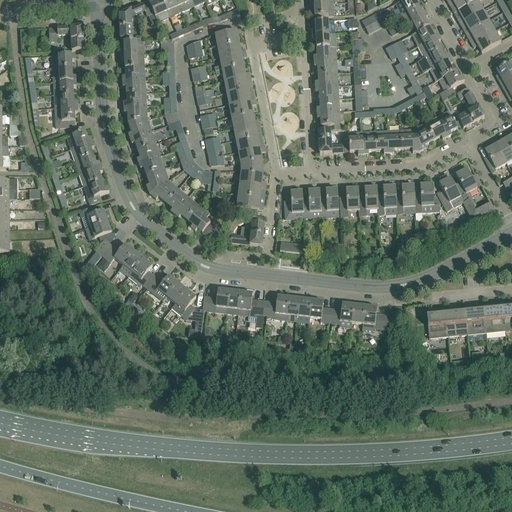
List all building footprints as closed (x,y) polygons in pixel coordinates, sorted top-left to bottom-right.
[(181,13),(175,0),(164,0),(162,1),(170,18),(181,13)] [(193,8),(189,0),(175,0),(181,13),(193,8)] [(417,0),(405,0),(395,5),(402,17),(418,8),(415,1),(417,0)] [(454,14),(477,1),(475,0),(454,0),(452,1),(450,2),(450,3),(448,4),(454,14)] [(170,18),(162,1),(155,4),(153,1),(148,3),(153,15),(156,22),(157,24),(170,18)] [(464,22),(482,11),(477,1),(454,14),(460,25),(462,24),(462,23),(464,22)] [(505,8),(501,1),(497,3),(501,10),(505,8)] [(149,17),(153,15),(148,3),(119,17),(120,40),(132,39),(131,19),(145,13),(147,18),(149,17)] [(374,4),(367,7),(367,13),(376,9),(374,4)] [(334,18),(333,5),(311,6),(311,11),(314,11),(315,19),(334,18)] [(427,27),(427,26),(428,26),(425,21),(425,20),(428,18),(425,14),(422,15),(418,8),(402,17),(408,29),(413,26),(416,32),(417,31),(417,32),(418,32),(427,28),(427,27)] [(466,35),(489,22),(482,11),(464,22),(462,23),(462,24),(460,25),(466,35)] [(511,18),(507,11),(503,14),(507,21),(511,18)] [(389,23),(383,12),(374,17),(380,29),(386,26),(386,25),(389,23)] [(380,29),(374,17),(368,20),(374,32),(380,29)] [(374,32),(368,20),(362,23),(368,35),(374,32)] [(357,30),(357,21),(348,21),(349,30),(357,30)] [(335,35),(334,22),(315,23),(315,31),(312,31),(312,37),(335,35)] [(476,43),(494,33),(489,22),(466,35),(472,46),(474,45),(473,44),(475,43),(476,43)] [(418,48),(438,37),(435,33),(432,34),(428,26),(427,26),(427,27),(427,28),(418,32),(417,32),(417,31),(416,32),(417,33),(412,36),(418,48)] [(396,27),(389,31),(392,37),(400,33),(396,27)] [(84,52),(82,28),(49,30),(49,42),(58,42),(58,37),(71,36),(72,52),(84,52)] [(242,35),(241,31),(215,36),(217,48),(239,44),(237,36),(242,35)] [(481,54),(501,43),(494,33),(476,43),(475,43),(473,44),(474,45),(472,46),(474,49),(477,47),(481,54)] [(364,40),(358,40),(357,34),(351,34),(352,48),(364,47),(364,40)] [(335,48),(335,35),(312,37),(313,42),(316,42),(316,50),(335,48)] [(143,56),(143,43),(142,36),(135,36),(135,43),(124,44),(124,52),(121,52),(121,57),(143,56)] [(424,59),(441,50),(437,43),(440,42),(438,37),(418,48),(424,59)] [(201,51),(199,43),(199,42),(187,48),(188,54),(201,51)] [(240,51),(239,44),(217,48),(220,60),(241,55),(241,56),(243,55),(245,54),(245,50),(240,51)] [(402,56),(396,44),(385,50),(392,62),(397,59),(402,56)] [(364,54),(364,47),(352,48),(353,61),(359,60),(359,54),(364,54)] [(336,62),(335,48),(316,50),(317,57),(314,58),(314,63),(336,62)] [(423,75),(430,71),(450,60),(447,56),(444,57),(441,50),(424,59),(417,63),(423,75)] [(202,58),(201,51),(188,54),(189,60),(202,58)] [(174,67),(173,54),(162,55),(162,61),(168,61),(168,68),(174,67)] [(246,59),(245,54),(243,55),(241,56),(241,55),(220,60),(221,67),(215,68),(216,73),(243,67),(242,60),(246,59)] [(74,62),(74,56),(52,58),(53,71),(72,70),(71,62),(74,62)] [(144,69),(143,56),(121,57),(121,62),(125,62),(125,70),(144,69)] [(408,68),(405,62),(402,56),(397,59),(400,65),(395,67),(398,73),(408,68)] [(498,76),(495,77),(498,82),(511,74),(511,67),(509,63),(507,58),(497,64),(500,69),(496,71),(498,76)] [(359,67),(359,60),(353,61),(354,74),(366,73),(365,66),(359,67)] [(452,65),(450,60),(430,71),(436,83),(438,82),(438,81),(453,73),(449,66),(452,65)] [(337,75),(336,62),(314,63),(314,68),(317,68),(318,76),(337,75)] [(175,80),(174,67),(168,68),(168,74),(163,75),(163,81),(175,80)] [(245,75),(243,67),(216,73),(217,77),(223,76),(224,83),(245,79),(246,79),(248,79),(248,78),(250,78),(249,74),(245,75)] [(204,68),(191,71),(192,77),(206,75),(204,68)] [(414,79),(408,68),(398,73),(401,79),(406,76),(409,82),(414,79)] [(145,82),(144,69),(125,70),(125,78),(122,78),(122,83),(145,82)] [(72,78),(72,70),(53,71),(53,84),(76,83),(75,78),(72,78)] [(452,89),(464,83),(462,78),(459,79),(455,72),(453,73),(438,81),(438,82),(444,92),(439,95),(443,102),(447,99),(447,100),(455,96),(452,89)] [(366,80),(366,73),(354,74),(354,86),(360,86),(360,80),(366,80)] [(511,94),(511,74),(498,82),(507,97),(511,94)] [(207,81),(206,75),(192,77),(194,84),(207,81)] [(338,88),(337,75),(318,76),(318,83),(315,84),(315,89),(338,88)] [(252,90),(251,82),(250,78),(248,78),(248,79),(246,79),(245,79),(224,83),(227,95),(252,90)] [(421,91),(414,79),(409,82),(412,88),(407,90),(410,96),(421,91)] [(175,93),(175,80),(163,81),(164,87),(169,87),(169,94),(175,93)] [(145,95),(145,82),(122,83),(123,88),(126,88),(126,96),(145,95)] [(76,88),(76,83),(53,84),(54,97),(73,96),(73,88),(76,88)] [(367,93),(361,93),(360,86),(354,86),(355,100),(367,99),(367,93)] [(338,101),(338,88),(315,89),(316,94),(319,94),(319,102),(338,101)] [(484,119),(468,89),(457,95),(460,101),(465,99),(472,112),(458,119),(447,100),(447,99),(443,102),(449,112),(448,113),(453,122),(457,119),(461,126),(463,130),(484,119)] [(255,101),(254,97),(252,90),(227,95),(229,107),(250,103),(252,103),(252,102),(255,101)] [(205,92),(196,94),(197,101),(210,98),(209,92),(205,92)] [(176,106),(176,100),(175,93),(169,94),(170,100),(164,101),(164,107),(176,106)] [(146,108),(145,95),(126,96),(127,104),(124,104),(124,109),(146,108)] [(73,104),(73,96),(54,97),(55,110),(77,109),(77,103),(73,104)] [(212,105),(210,98),(197,101),(198,107),(212,105)] [(367,106),(367,99),(355,100),(356,113),(362,112),(362,106),(367,106)] [(256,106),(255,101),(252,102),(252,103),(250,103),(229,107),(231,119),(253,114),(251,107),(256,106)] [(339,113),(338,101),(319,102),(320,109),(317,110),(317,115),(339,113)] [(147,121),(146,108),(124,109),(124,114),(127,114),(128,125),(147,121)] [(77,114),(77,109),(55,110),(56,130),(75,129),(74,114),(77,114)] [(179,123),(177,117),(172,119),(171,116),(171,113),(165,113),(165,117),(168,127),(179,123)] [(340,131),(339,113),(317,115),(317,120),(320,120),(321,128),(331,127),(331,132),(340,131)] [(453,122),(448,113),(436,119),(447,139),(451,136),(450,133),(457,129),(461,126),(457,119),(453,122)] [(254,122),(253,114),(231,119),(234,131),(255,126),(255,127),(257,126),(257,125),(259,125),(259,121),(254,122)] [(214,115),(201,118),(202,124),(215,122),(214,115)] [(18,117),(10,117),(10,127),(18,127),(18,117)] [(447,139),(436,119),(425,125),(434,142),(441,138),(442,141),(447,139)] [(151,133),(147,121),(128,125),(131,134),(128,136),(130,140),(151,133)] [(216,128),(215,122),(202,124),(203,131),(216,128)] [(262,137),(260,130),(259,125),(257,125),(257,126),(255,127),(255,126),(234,131),(236,142),(262,137)] [(434,142),(425,125),(413,131),(420,153),(426,150),(424,147),(434,142)] [(18,127),(10,127),(10,137),(18,137),(21,137),(20,127),(18,127)] [(349,154),(348,137),(341,137),(342,147),(331,148),(330,131),(318,132),(319,156),(349,154)] [(420,153),(413,131),(400,132),(401,151),(412,150),(412,153),(420,153)] [(87,140),(84,132),(66,139),(71,151),(92,144),(90,139),(87,140)] [(401,151),(400,132),(387,133),(389,155),(394,155),(394,151),(401,151)] [(155,146),(151,133),(130,140),(132,145),(135,144),(137,152),(155,146)] [(376,152),(374,133),(361,134),(363,156),(368,156),(368,153),(376,152)] [(389,155),(387,133),(374,133),(376,152),(383,152),(384,155),(389,155)] [(363,156),(361,134),(348,135),(348,137),(349,154),(357,153),(358,157),(363,156)] [(188,148),(186,142),(184,136),(178,138),(180,144),(175,146),(177,152),(188,148)] [(264,148),(263,145),(262,137),(236,142),(238,154),(259,150),(262,150),(262,149),(264,148)] [(218,139),(205,141),(207,148),(220,145),(218,139)] [(511,161),(511,151),(506,140),(499,144),(497,140),(493,142),(494,144),(495,144),(496,146),(495,146),(506,165),(511,161)] [(494,144),(493,142),(482,148),(487,158),(484,160),(490,170),(494,168),(495,171),(506,165),(495,146),(496,146),(495,144),(494,144)] [(94,149),(92,144),(71,151),(75,163),(93,157),(90,150),(94,149)] [(220,145),(207,148),(208,155),(209,160),(218,158),(217,153),(221,152),(220,145)] [(160,158),(155,146),(137,152),(140,159),(137,160),(139,165),(160,158)] [(192,160),(188,148),(177,152),(179,158),(185,156),(187,162),(192,160)] [(259,150),(238,154),(241,166),(241,172),(248,173),(247,169),(255,169),(255,163),(261,162),(262,163),(262,166),(262,162),(261,154),(265,153),(264,148),(262,149),(262,150),(259,150)] [(184,172),(194,164),(192,160),(187,162),(185,156),(179,158),(184,172)] [(96,165),(93,157),(75,163),(79,176),(100,168),(99,164),(96,165)] [(218,158),(209,160),(210,168),(224,167),(222,157),(218,158)] [(0,158),(0,168),(2,169),(8,169),(8,158),(2,158),(0,158)] [(164,170),(160,158),(139,165),(140,170),(143,169),(146,176),(164,170)] [(241,172),(239,184),(261,187),(261,188),(263,188),(263,187),(266,187),(266,183),(262,183),(263,175),(263,171),(262,166),(262,163),(261,162),(255,163),(255,169),(247,169),(248,173),(241,172)] [(194,172),(197,167),(194,164),(184,172),(194,180),(197,175),(194,172)] [(200,184),(205,173),(201,170),(197,167),(194,172),(197,175),(194,180),(200,184)] [(102,173),(100,168),(79,176),(84,188),(101,182),(99,174),(102,173)] [(168,183),(164,170),(146,176),(150,187),(146,188),(149,196),(168,183)] [(478,211),(469,194),(481,187),(475,176),(471,178),(467,170),(455,176),(459,183),(454,186),(460,198),(463,204),(473,222),(494,211),(490,204),(478,211)] [(211,186),(212,174),(205,173),(200,184),(211,186)] [(454,186),(450,179),(439,185),(443,192),(437,195),(447,213),(453,210),(463,204),(460,198),(454,186)] [(507,192),(511,189),(511,179),(503,184),(507,192)] [(0,191),(17,191),(17,181),(9,181),(0,180),(0,191)] [(104,189),(101,182),(84,188),(90,206),(101,202),(99,197),(109,193),(107,188),(104,189)] [(166,205),(178,191),(168,183),(149,196),(156,201),(158,199),(166,205)] [(264,200),(266,187),(263,187),(263,188),(261,188),(261,187),(239,184),(238,196),(264,200)] [(420,194),(414,194),(415,208),(415,215),(422,215),(440,214),(438,207),(434,207),(432,185),(420,186),(420,194)] [(414,194),(414,186),(401,187),(402,195),(396,196),(396,209),(396,216),(403,216),(415,215),(415,208),(414,194)] [(396,196),(395,188),(383,188),(383,196),(377,197),(378,211),(378,217),(385,217),(396,216),(396,209),(396,196)] [(377,197),(377,189),(364,189),(365,197),(359,198),(358,198),(359,212),(359,218),(366,218),(366,211),(378,211),(377,197)] [(358,198),(359,198),(358,190),(346,190),(346,198),(340,199),(341,219),(348,219),(347,212),(359,212),(358,198)] [(17,201),(17,191),(0,191),(0,201),(9,201),(17,201)] [(40,191),(30,191),(30,201),(39,201),(40,191)] [(174,216),(188,199),(178,191),(166,205),(172,210),(170,213),(174,216)] [(326,205),(321,205),(321,219),(339,218),(337,191),(325,192),(326,205)] [(321,219),(321,205),(320,192),(308,192),(309,206),(303,206),(304,220),(321,219)] [(304,220),(303,206),(302,193),(290,193),(291,207),(285,207),(285,203),(284,203),(285,221),(304,220)] [(263,212),(264,200),(238,196),(237,208),(233,208),(232,215),(256,218),(257,211),(263,212)] [(199,207),(188,199),(174,216),(179,219),(181,217),(187,222),(199,207)] [(0,211),(9,212),(9,201),(0,201),(0,211)] [(212,242),(220,233),(205,220),(209,215),(199,207),(187,222),(193,227),(191,229),(195,233),(197,230),(212,242)] [(95,215),(93,209),(79,214),(85,231),(107,223),(104,212),(95,215)] [(0,211),(0,221),(9,222),(9,212),(0,211)] [(0,232),(9,232),(9,222),(0,221),(0,232)] [(49,223),(37,224),(38,232),(49,231),(49,223)] [(111,234),(107,223),(85,231),(89,242),(111,234)] [(261,248),(264,225),(252,223),(250,240),(232,237),(232,232),(225,232),(224,244),(261,248)] [(0,242),(9,243),(9,232),(0,232),(0,242)] [(100,256),(109,245),(104,241),(95,252),(100,256)] [(0,252),(9,253),(9,243),(0,242),(0,252)] [(103,263),(114,249),(109,245),(100,256),(104,259),(101,262),(103,263)] [(281,245),(280,253),(305,256),(305,247),(281,245)] [(123,267),(134,253),(125,246),(119,253),(114,249),(103,263),(108,267),(114,260),(120,264),(123,267)] [(128,278),(143,260),(134,253),(123,267),(119,271),(128,278)] [(144,288),(152,277),(148,273),(152,268),(143,260),(128,278),(137,286),(139,284),(144,288)] [(94,270),(90,273),(96,278),(99,275),(94,270)] [(149,292),(158,281),(152,277),(144,288),(149,292)] [(166,299),(178,285),(168,277),(162,285),(158,281),(149,292),(154,296),(163,303),(166,298),(166,299)] [(175,306),(187,292),(178,285),(166,299),(175,306)] [(227,315),(229,292),(217,291),(216,300),(210,299),(209,313),(215,314),(227,315)] [(187,292),(175,306),(172,310),(186,321),(195,310),(190,307),(196,299),(187,292)] [(238,317),(241,293),(229,292),(227,315),(238,317)] [(241,293),(238,317),(250,318),(250,316),(256,316),(262,317),(264,303),(251,302),(252,295),(241,293)] [(286,322),(289,299),(277,298),(276,305),(270,304),(268,318),(275,318),(274,321),(286,322)] [(209,313),(210,299),(204,299),(202,313),(209,313)] [(297,324),(298,318),(300,300),(289,299),(286,322),(297,324)] [(309,319),(311,302),(300,300),(298,318),(309,319)] [(327,324),(328,311),(322,310),(323,303),(311,302),(309,319),(320,321),(320,324),(327,324)] [(268,318),(270,304),(264,303),(262,317),(268,318)] [(351,330),(352,324),(353,306),(342,305),(341,312),(335,311),(333,325),(339,326),(339,329),(351,330)] [(362,331),(365,308),(353,306),(352,324),(363,325),(362,331)] [(381,331),(382,317),(376,316),(377,309),(365,308),(362,331),(374,332),(374,330),(381,331)] [(511,332),(511,308),(503,310),(505,333),(511,332)] [(505,333),(503,310),(484,312),(486,335),(505,333)] [(328,311),(327,324),(333,325),(335,311),(328,311)] [(486,335),(484,312),(465,313),(467,337),(486,335)] [(467,337),(465,313),(446,315),(448,339),(467,337)] [(448,339),(446,315),(436,316),(427,317),(429,341),(448,339)] [(205,329),(204,337),(214,338),(215,330),(205,329)]
